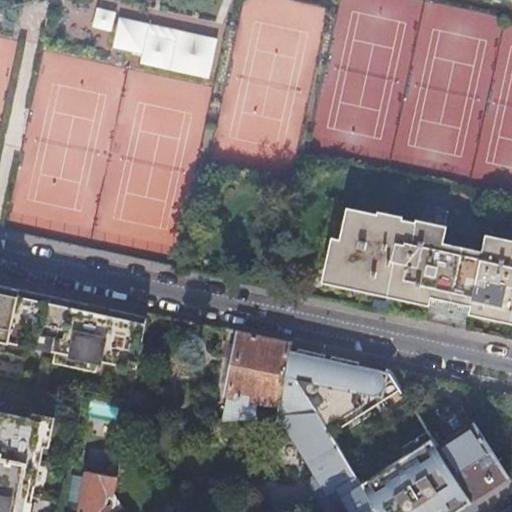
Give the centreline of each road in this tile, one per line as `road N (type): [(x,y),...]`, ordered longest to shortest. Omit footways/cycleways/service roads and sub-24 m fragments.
road 1 (residential): [(511,369),(0,262)]
road 2 (motorway): [(0,150),(511,148)]
road 3 (motorway): [(511,45),(0,47)]
